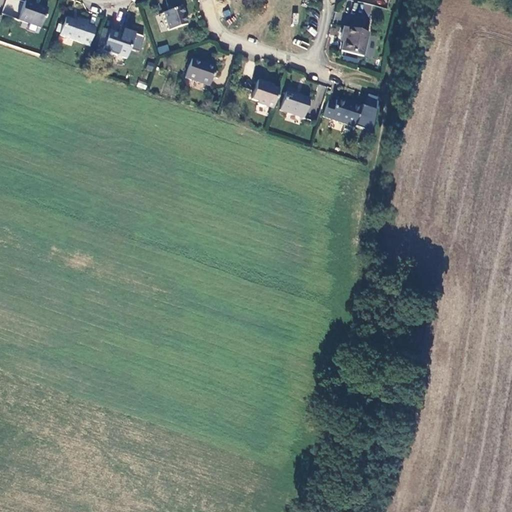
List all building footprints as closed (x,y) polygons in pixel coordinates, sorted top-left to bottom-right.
[(23,0),(22,0),(16,17),(36,24),(42,6),(23,0)] [(162,11),(168,30),(186,25),(180,6),(162,11)] [(64,13),(57,35),(86,45),(93,23),(64,13)] [(368,34),(344,27),(342,35),(345,36),(341,50),(363,56),(368,34)] [(106,29),(100,48),(121,55),(127,37),(106,29)] [(159,54),(170,51),(167,44),(157,47),(159,54)] [(191,59),(184,77),(207,86),(214,68),(191,59)] [(252,104),(274,111),(281,87),(259,80),(252,104)] [(289,94),(282,112),(305,120),(311,102),(289,94)] [(323,118),(355,128),(362,107),(330,97),(323,118)]
